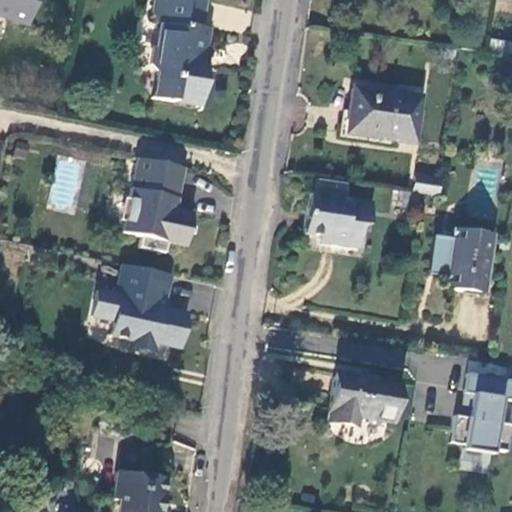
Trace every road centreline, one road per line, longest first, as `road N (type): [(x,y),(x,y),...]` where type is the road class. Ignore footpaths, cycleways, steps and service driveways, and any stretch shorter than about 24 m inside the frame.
road 1 (residential): [(282,0),(214,511)]
road 2 (unknown): [(0,116),(259,173)]
